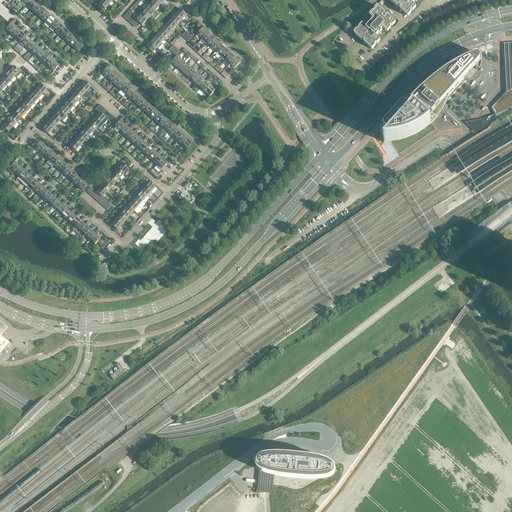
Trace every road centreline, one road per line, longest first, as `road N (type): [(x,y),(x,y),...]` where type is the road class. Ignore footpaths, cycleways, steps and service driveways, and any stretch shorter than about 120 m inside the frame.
road 1 (secondary): [(321,154),(199,284),(152,307),(87,315)]
road 2 (secondary): [(90,329),(145,323),(190,305),(230,276),(325,170)]
road 3 (secondary): [(331,163),(436,54),(511,25)]
road 4 (secondary): [(511,9),(437,35),(348,123)]
road 5 (secondary): [(0,447),(81,376),(90,329)]
road 6 (secondary): [(81,328),(67,381),(0,445)]
road 7 (residential): [(112,40),(185,106),(214,113)]
road 8 (unclassified): [(173,511),(273,439)]
